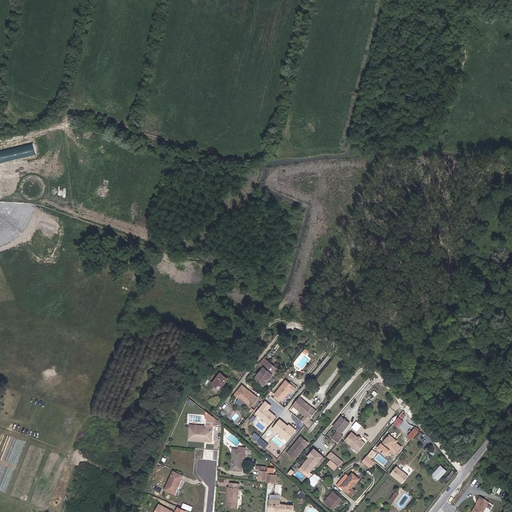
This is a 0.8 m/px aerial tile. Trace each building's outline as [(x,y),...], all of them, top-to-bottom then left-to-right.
[(231,347),(227,351),(231,355),(235,351),(231,347)] [(228,360),(231,355),(227,351),(223,356),(228,360)] [(279,370),(270,362),(268,364),(264,360),(260,365),(265,369),(256,380),(265,387),(279,370)] [(214,382),(220,387),(228,377),(222,372),(214,382)] [(277,397),(274,400),(280,404),(283,401),(283,402),(292,391),(294,393),(297,389),(288,382),(276,396),(277,397)] [(249,391),(245,388),(244,389),(242,386),(235,395),(250,407),(258,398),(252,393),(251,394),(249,392),(249,391)] [(184,401),(191,407),(194,404),(187,398),(184,401)] [(301,398),(294,407),(306,417),(302,422),(306,426),(317,412),(301,398)] [(266,403),(263,407),(256,414),(270,425),(276,418),(268,411),(271,407),(266,403)] [(203,411),(203,419),(206,419),(206,424),(211,424),(212,415),(203,411)] [(398,428),(404,421),(402,419),(407,414),(403,412),(393,423),(398,428)] [(341,417),(336,424),(338,426),(336,429),(341,433),(349,423),(341,417)] [(211,440),(211,424),(206,424),(206,419),(203,419),(202,426),(193,425),(192,439),(211,440)] [(281,421),(274,430),(288,442),(296,433),(297,432),(292,428),(291,429),(289,428),(281,421)] [(362,429),(356,425),(352,430),(357,435),(362,429)] [(413,439),(420,429),(415,426),(408,436),(413,439)] [(351,434),(345,441),(359,452),(364,445),(351,434)] [(261,449),(266,443),(257,435),(252,442),(261,449)] [(393,443),(393,442),(389,438),(377,452),(386,459),(390,453),(396,457),(401,451),(395,445),(393,443)] [(359,452),(345,441),(344,442),(358,454),(359,452)] [(288,455),(295,461),(305,448),(299,442),(288,455)] [(245,447),(240,447),(239,451),(238,451),(233,450),(232,471),(242,472),(243,456),(245,456),(245,447)] [(310,459),(303,467),(309,473),(322,457),(314,451),(308,458),(310,459)] [(371,453),(366,459),(371,463),(376,457),(371,453)] [(329,455),(326,459),(338,469),(341,465),(329,455)] [(371,463),(366,459),(362,464),(369,471),(374,466),(371,463)] [(440,464),(431,475),(438,480),(446,469),(440,464)] [(409,475),(396,466),(389,474),(401,484),(409,475)] [(167,489),(166,490),(174,493),(180,475),(173,472),(172,474),(172,475),(171,477),(170,480),(169,481),(167,489)] [(275,473),(266,472),(265,480),(265,481),(275,481),(275,473)] [(314,488),(320,480),(317,477),(316,477),(315,479),(312,477),(311,479),(307,483),(314,488)] [(348,478),(339,489),(341,491),(340,492),(345,496),(346,495),(353,500),(357,495),(352,492),(360,483),(353,477),(351,480),(348,478)] [(238,483),(228,483),(227,508),(237,508),(238,483)] [(332,511),(333,511),(342,501),(335,496),(333,500),(331,498),(325,506),(332,511)] [(471,511),(482,511),(489,502),(481,497),(471,511)] [(267,509),(272,509),(274,509),(274,511),(290,511),(291,506),(278,505),(279,501),(268,500),(267,509)]
